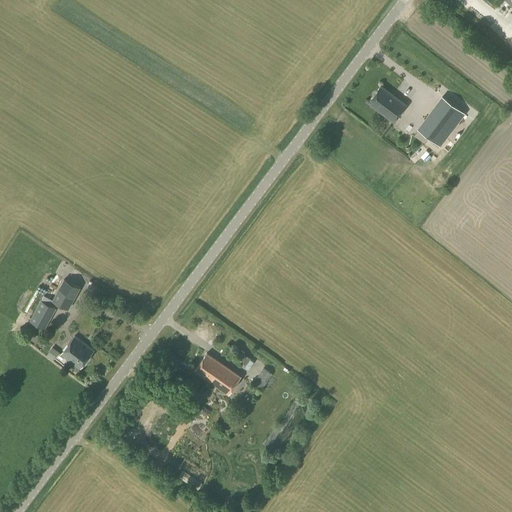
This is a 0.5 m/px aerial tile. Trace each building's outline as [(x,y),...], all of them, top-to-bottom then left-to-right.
[(490,9),(485,18),(495,24),(500,16),(490,9)] [(406,105),(380,86),(368,103),(393,122),(406,105)] [(442,96),(432,110),(450,124),(460,110),(442,96)] [(429,128),(425,134),(436,143),(441,136),(429,128)] [(72,275),(77,278),(80,271),(75,269),(72,275)] [(64,279),(52,301),(69,310),(80,288),(64,279)] [(92,299),(98,288),(94,285),(88,296),(92,299)] [(52,301),(43,296),(29,321),(45,329),(56,308),(49,305),(52,301)] [(80,369),(94,350),(74,336),(61,354),(80,369)] [(52,347),(46,355),(54,360),(59,353),(52,347)] [(239,363),(244,355),(234,348),(229,357),(239,363)] [(228,393),(240,376),(207,353),(195,370),(228,393)] [(245,355),(241,362),(246,366),(250,359),(245,355)] [(263,388),(272,374),(263,368),(254,381),(263,388)] [(182,471),(178,477),(198,490),(202,484),(182,471)]
